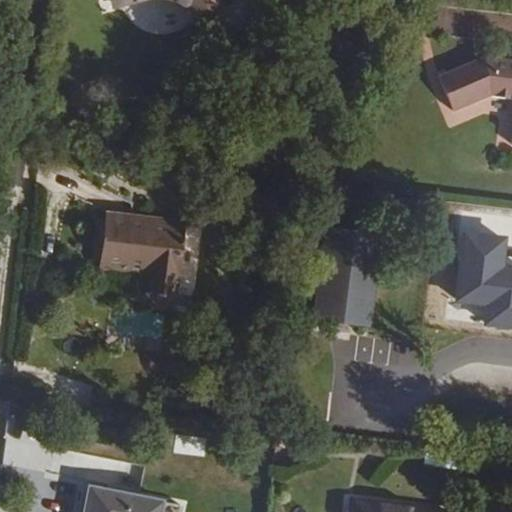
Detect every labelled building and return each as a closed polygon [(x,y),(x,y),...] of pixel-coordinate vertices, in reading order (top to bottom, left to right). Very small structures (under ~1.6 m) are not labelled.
[(0,0),(0,21),(15,23),(17,0),(0,0)] [(189,0),(187,4),(206,15),(214,0),(189,0)] [(459,113),(497,98),(491,58),(444,77),(459,113)] [(511,60),(491,58),(497,98),(511,99),(511,60)] [(107,215),(106,221),(157,227),(157,221),(107,215)] [(101,262),(106,221),(95,220),(90,260),(101,262)] [(148,292),(175,296),(183,224),(157,221),(157,227),(106,221),(101,262),(101,266),(150,272),(148,292)] [(320,325),(374,327),(377,232),(323,230),(320,325)] [(505,239),(463,235),(456,300),(487,303),(485,324),(511,327),(511,269),(501,268),(505,239)] [(99,287),(148,292),(150,272),(101,266),(99,287)] [(8,385),(6,400),(43,404),(45,389),(8,385)] [(278,444),(279,435),(269,433),(268,442),(278,444)] [(286,436),(279,435),(278,444),(285,445),(286,442),(286,436)] [(480,459),(424,452),(423,467),(478,473),(480,459)] [(88,480),(82,511),(162,511),(166,494),(88,480)] [(435,511),(353,502),(352,511),(435,511)]
